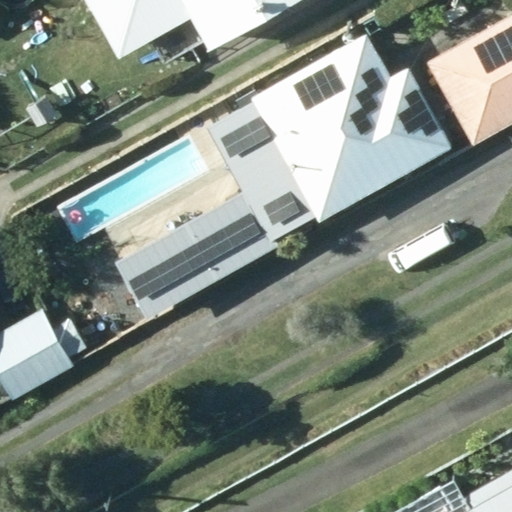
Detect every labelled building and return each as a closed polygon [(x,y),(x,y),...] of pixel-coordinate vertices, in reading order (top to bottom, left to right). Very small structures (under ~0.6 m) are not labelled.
[(189,0),(209,33),(265,0),(189,0)] [(511,112),(511,11),(508,4),(423,53),(470,137),(511,112)] [(449,133),(401,46),(384,55),(366,20),(220,99),(245,144),(226,155),(263,223),(314,196),(318,204),(449,133)] [(118,239),(155,306),(267,244),(230,177),(118,239)] [(511,511),(511,451),(456,483),(462,493),(428,511),(511,511)]
